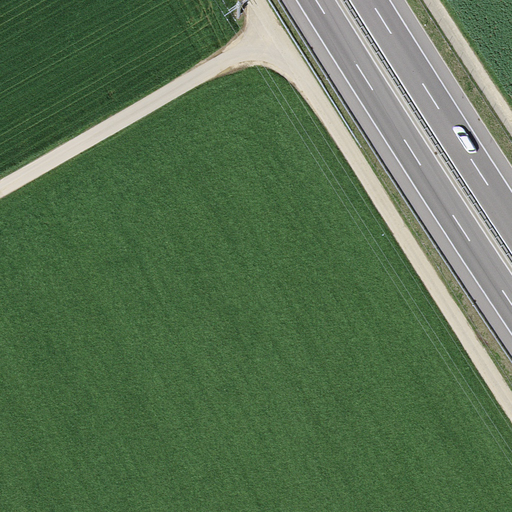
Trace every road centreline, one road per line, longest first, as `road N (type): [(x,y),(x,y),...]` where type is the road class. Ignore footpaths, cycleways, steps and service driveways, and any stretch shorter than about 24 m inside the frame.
road 1 (track): [(511,402),(255,0)]
road 2 (motorway): [(315,0),(511,306)]
road 3 (track): [(0,186),(274,31)]
road 4 (motorway): [(511,221),(369,0)]
road 5 (track): [(427,0),(511,128)]
